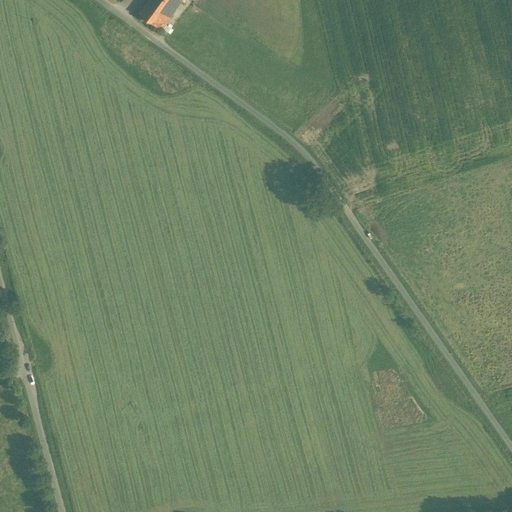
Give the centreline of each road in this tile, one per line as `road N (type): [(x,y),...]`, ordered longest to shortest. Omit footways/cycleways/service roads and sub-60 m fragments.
road 1 (unclassified): [(109,0),(298,140),(511,440)]
road 2 (unclassified): [(0,246),(65,511)]
